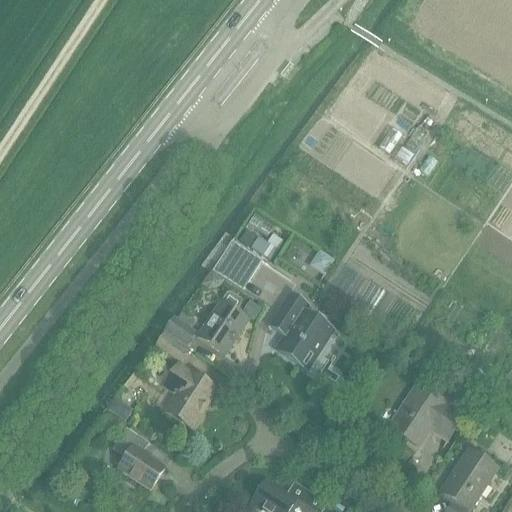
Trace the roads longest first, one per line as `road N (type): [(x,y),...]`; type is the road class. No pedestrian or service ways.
road 1 (secondary): [(0,329),(260,0)]
road 2 (residential): [(0,477),(137,271),(209,150),(212,129)]
road 3 (track): [(0,156),(102,0)]
road 4 (residential): [(372,511),(273,437)]
road 5 (residential): [(273,437),(179,511)]
